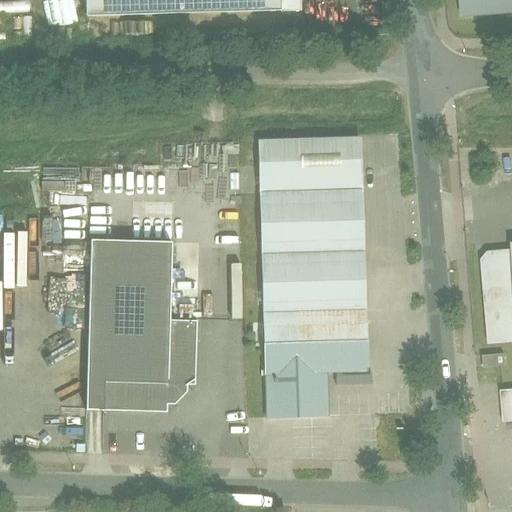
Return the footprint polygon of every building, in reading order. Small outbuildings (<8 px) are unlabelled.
[(84,0),(84,16),(275,12),(274,0),(84,0)] [(296,0),(274,0),(275,12),(297,12),(296,0)] [(511,0),(456,0),(458,18),(511,12),(511,0)] [(257,143),(262,417),(324,416),(323,368),(362,367),(358,141),(257,143)] [(172,221),(172,205),(145,204),(144,211),(165,212),(165,221),(172,221)] [(511,238),(510,238),(511,249),(488,250),(481,258),(487,345),(511,343),(511,238)] [(165,251),(89,249),(91,408),(154,407),(176,392),(192,370),(194,325),(167,320),(165,251)]
